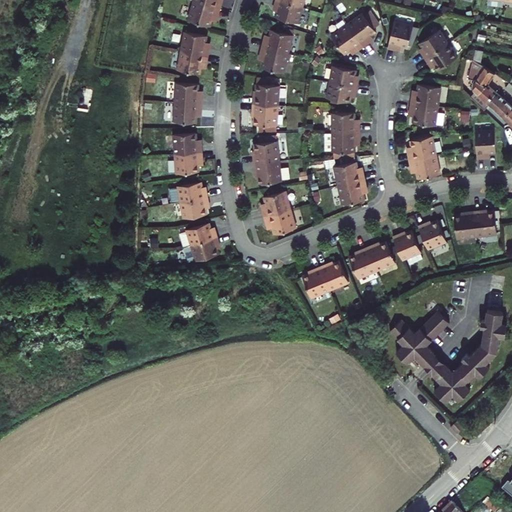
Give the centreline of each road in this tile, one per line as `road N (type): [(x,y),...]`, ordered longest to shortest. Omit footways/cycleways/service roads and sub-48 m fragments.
road 1 (residential): [(244,0),(223,114),(243,243),(253,253),(277,252),(395,203)]
road 2 (residential): [(511,417),(416,511)]
road 3 (residential): [(395,203),(382,128),(389,74)]
road 4 (residential): [(395,203),(445,186),(511,181)]
